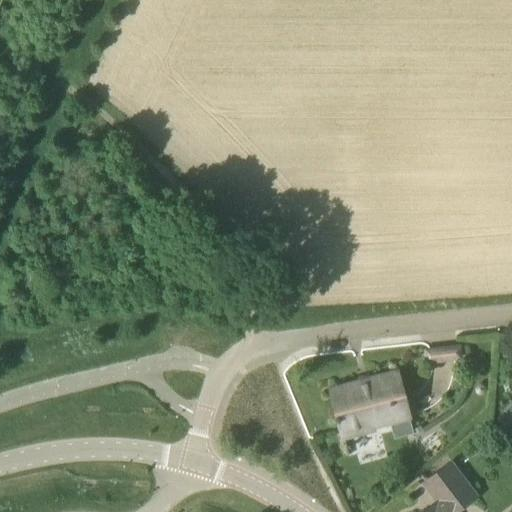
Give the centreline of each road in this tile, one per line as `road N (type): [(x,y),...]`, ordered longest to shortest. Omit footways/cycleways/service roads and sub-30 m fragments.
road 1 (unclassified): [(264,348),(244,283),(185,199),(131,138),(83,100)]
road 2 (residential): [(511,315),(264,348)]
road 3 (unclassified): [(0,468),(71,455),(141,454),(192,464)]
road 4 (residential): [(264,348),(224,371),(192,464)]
